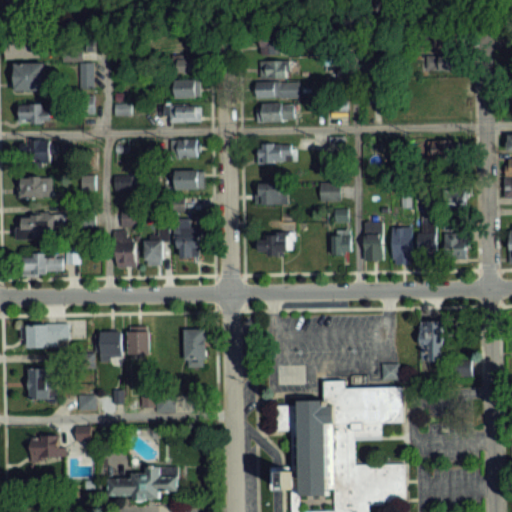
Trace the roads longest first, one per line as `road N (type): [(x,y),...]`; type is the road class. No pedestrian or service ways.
road 1 (residential): [(0,295),(511,285)]
road 2 (residential): [(492,511),(481,31)]
road 3 (residential): [(232,511),(223,44)]
